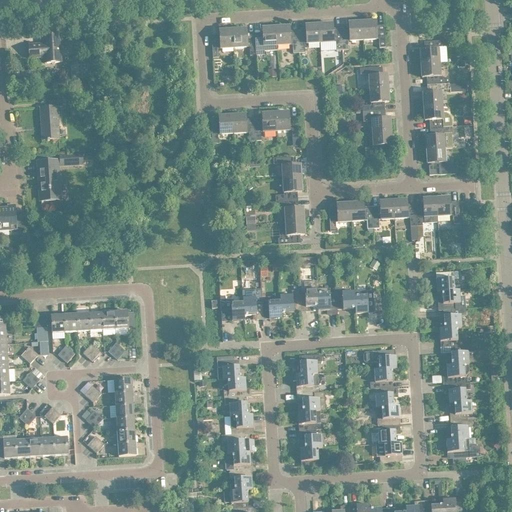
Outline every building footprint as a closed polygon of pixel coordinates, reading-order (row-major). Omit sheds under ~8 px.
[(376,21),(363,22),(364,40),(377,39),(377,36),(379,36),(380,48),(386,47),(385,26),(376,26),(376,21)] [(349,28),(341,29),(343,50),(349,50),(348,38),(350,38),(350,41),(364,40),(363,22),(349,23),(349,28)] [(333,24),(319,25),(321,43),(334,42),(334,39),(336,39),(337,50),(343,50),(341,29),(333,29),(333,24)] [(306,31),(298,31),(300,53),(306,52),(305,41),(307,41),(307,44),(321,43),(319,25),(306,26),(306,31)] [(290,27),(276,28),(277,45),(291,45),(291,42),(293,42),(294,53),(300,53),(298,31),(290,32),(290,27)] [(263,33),(255,34),(256,55),(265,55),(265,51),(278,51),(277,45),(276,28),(263,28),(263,33)] [(247,29),(233,30),(234,48),(248,47),(248,44),(250,44),(250,56),(256,55),(255,34),(247,34),(247,29)] [(234,48),(233,30),(220,31),(220,36),(212,37),(213,58),(219,58),(219,46),(221,46),(221,49),(234,48)] [(44,44),(29,45),(30,59),(45,58),(45,64),(62,62),(60,35),(44,36),(44,44)] [(421,50),(422,64),(440,63),(439,49),(436,50),(436,47),(447,47),(447,41),(444,41),(439,41),(425,42),(426,50),(421,50)] [(427,77),(428,85),(450,84),(449,78),(438,79),(437,76),(440,76),(440,63),(422,64),(422,77),(427,77)] [(370,76),(370,90),(388,89),(388,75),(383,76),(382,67),(360,69),(361,75),(372,74),(373,76),(370,76)] [(277,69),(268,70),(268,78),(278,78),(277,69)] [(80,81),(76,81),(76,91),(91,91),(90,79),(80,79),(80,81)] [(423,94),(424,107),(442,106),(441,92),(438,93),(438,91),(450,90),(450,85),(450,84),(428,85),(428,93),(423,94)] [(460,84),(450,84),(450,85),(451,90),(451,92),(461,92),(460,84)] [(363,106),(363,112),(385,111),(384,103),(389,102),(388,89),(370,90),(371,103),(374,103),(374,105),(363,106)] [(40,108),(43,140),(48,140),(48,141),(50,141),(50,140),(60,139),(58,107),(63,107),(63,100),(49,101),(49,107),(40,108)] [(430,120),(431,128),(452,127),(452,115),(451,112),(449,109),(446,107),(442,106),(424,107),(425,120),(430,120)] [(372,122),(373,133),(391,132),(390,118),(385,119),(385,111),(363,112),(364,122),(372,122)] [(276,113),(277,131),(290,130),(290,127),(292,127),(293,145),(299,144),(298,117),(290,117),(289,112),(276,113)] [(263,132),(277,131),(276,113),(262,114),(263,119),(254,119),(256,141),(262,141),(261,129),(263,129),(263,132)] [(250,142),(256,141),(254,119),(246,120),(246,115),(233,116),(234,134),(247,133),(247,130),(249,130),(250,142)] [(220,135),(234,134),(233,116),(219,117),(219,122),(211,122),(212,144),(218,144),(218,132),(220,132),(220,135)] [(340,127),(338,127),(338,135),(341,135),(349,135),(349,127),(340,127)] [(426,137),(427,150),(445,149),(444,136),(441,136),(441,134),(453,133),(452,127),(431,128),(431,136),(426,137)] [(391,132),(373,133),(374,147),(377,146),(377,148),(365,149),(366,155),(375,155),(375,159),(388,158),(387,146),(392,145),(391,132)] [(445,149),(427,150),(428,164),(430,164),(430,166),(429,166),(430,176),(455,174),(454,165),(446,165),(445,149)] [(83,153),(60,154),(60,168),(84,167),(83,153)] [(283,166),(283,180),(302,178),(301,165),(296,165),(295,157),(273,158),(274,165),(285,164),(286,166),(283,166)] [(39,163),(42,200),(59,198),(57,162),(39,163)] [(276,196),(276,202),(298,200),(297,192),(302,192),(302,178),(283,180),(284,193),(287,193),(287,195),(276,196)] [(424,204),(416,205),(417,226),(423,226),(423,224),(438,223),(438,222),(437,198),(423,199),(424,204)] [(450,198),(437,198),(438,222),(450,222),(450,216),(451,216),(451,213),(453,213),(454,224),(460,224),(459,202),(451,203),(450,198)] [(285,209),(286,223),(304,222),(303,208),(298,208),(298,200),(276,202),(276,208),(288,207),(288,209),(285,209)] [(407,200),(394,201),(395,219),(408,218),(408,215),(410,215),(411,227),(417,226),(416,205),(407,205),(407,200)] [(380,207),(372,207),(374,229),(380,229),(379,217),(381,217),(381,220),(395,219),(394,201),(380,202),(380,207)] [(364,203),(351,204),(352,222),(365,221),(365,230),(374,229),(372,207),(364,208),(364,203)] [(352,222),(351,204),(337,205),(337,210),(329,210),(331,232),(337,231),(336,220),(338,220),(338,223),(352,222)] [(0,231),(9,231),(18,230),(16,214),(8,214),(8,207),(7,207),(8,209),(0,209),(0,231)] [(304,222),(286,223),(287,230),(279,230),(280,239),(278,239),(279,245),(301,244),(300,235),(305,235),(304,222)] [(374,260),(370,266),(377,271),(381,264),(374,260)] [(438,292),(443,292),(455,291),(454,279),(459,279),(458,272),(441,273),(442,279),(437,280),(438,292)] [(336,288),(336,293),(336,298),(337,298),(337,305),(343,305),(343,310),(356,309),(355,297),(355,292),(343,293),(343,288),(336,288)] [(305,295),(299,295),(300,307),(300,312),(307,312),(306,307),(318,306),(318,294),(318,289),(305,290),(305,295)] [(330,289),(318,289),(318,294),(318,306),(318,311),(331,311),(331,316),(338,315),(337,305),(337,298),(336,298),(336,293),(330,294),(330,289)] [(280,297),(281,302),(281,301),(282,314),(294,313),(294,308),(300,307),(299,295),(299,290),(292,291),(292,296),(280,297)] [(373,291),(355,292),(355,297),(356,309),(356,314),(369,313),(368,308),(374,308),(373,291)] [(456,310),(456,309),(455,304),(460,303),(460,291),(455,291),(443,292),(443,304),(438,304),(439,311),(445,311),(449,310),(456,310)] [(244,304),(243,304),(232,304),(232,299),(227,300),(227,297),(222,297),(224,322),(232,322),(245,321),(245,316),(244,304)] [(262,298),(262,303),(263,315),(269,314),(269,319),(282,319),(282,314),(281,301),(281,302),(269,302),(269,297),(262,298)] [(243,299),(243,304),(244,304),(245,316),(256,315),(257,320),(264,320),(263,315),(262,303),(256,303),(256,298),(243,299)] [(444,317),(445,329),(457,328),(457,329),(462,328),(461,316),(466,316),(466,309),(456,309),(456,310),(449,310),(445,311),(445,317),(444,317)] [(128,311),(115,312),(116,329),(129,329),(128,313),(128,311)] [(115,312),(102,313),(104,330),(116,329),(115,312)] [(90,313),(77,314),(78,332),(91,331),(90,313)] [(102,313),(90,313),(91,331),(104,330),(102,313)] [(77,314),(65,315),(66,333),(78,332),(77,314)] [(66,333),(65,315),(52,316),(53,333),(66,333)] [(446,348),(458,347),(463,347),(463,346),(463,340),(458,340),(457,329),(457,328),(445,329),(440,329),(441,342),(446,341),(446,348)] [(109,352),(113,356),(121,347),(117,343),(109,352)] [(0,344),(0,357),(8,357),(7,344),(0,344)] [(83,354),(88,358),(96,349),(92,345),(83,354)] [(58,355),(63,359),(71,350),(66,346),(58,355)] [(451,353),(452,366),(464,365),(469,365),(468,353),(473,353),(473,346),(463,346),(463,347),(458,347),(458,353),(451,353)] [(30,347),(26,352),(35,359),(39,355),(30,347)] [(121,347),(113,356),(117,360),(126,351),(121,347)] [(96,349),(88,358),(92,362),(100,353),(96,349)] [(71,350),(63,359),(67,363),(75,354),(71,350)] [(126,351),(117,360),(118,361),(128,360),(128,351),(126,351)] [(379,364),(380,370),(392,370),(397,370),(396,357),(391,357),(391,351),(366,352),(364,355),(364,361),(366,363),(378,362),(379,364)] [(35,359),(26,352),(22,356),(31,364),(35,359)] [(300,363),(301,375),(313,375),(318,374),(317,362),(322,362),(322,355),(305,356),(305,363),(300,363)] [(0,357),(0,370),(9,369),(8,357),(0,357)] [(223,380),(228,380),(240,379),(240,366),(235,367),(234,360),(217,361),(218,368),(223,368),(223,380)] [(443,385),(453,385),(453,384),(460,384),(465,383),(465,378),(470,372),(469,365),(464,365),(452,366),(447,366),(448,378),(443,378),(443,385)] [(0,370),(0,382),(10,382),(9,369),(0,370)] [(371,390),(381,389),(388,389),(388,388),(388,382),(393,382),(392,370),(380,370),(375,370),(375,383),(370,383),(371,390)] [(31,372),(27,377),(36,385),(40,380),(31,372)] [(302,388),(302,394),(314,393),(319,393),(319,386),(314,386),(313,375),(301,375),(296,375),(297,388),(302,388)] [(36,385),(27,377),(23,381),(32,389),(36,385)] [(234,392),(234,398),(242,397),(242,398),(251,397),(251,390),(246,390),(245,378),(240,379),(228,380),(229,392),(234,392)] [(114,380),(115,394),(133,392),(132,379),(114,380)] [(10,382),(0,382),(0,395),(10,395),(10,382)] [(449,404),(454,403),(466,402),(466,390),(471,390),(470,383),(465,383),(460,384),(453,384),(453,385),(454,390),(449,391),(449,404)] [(85,395),(89,399),(97,390),(93,386),(85,395)] [(377,408),(382,408),(382,407),(394,407),(394,406),(393,395),(398,394),(398,388),(388,388),(388,389),(381,389),(381,395),(376,395),(377,408)] [(97,390),(89,399),(94,403),(102,394),(97,390)] [(115,394),(116,406),(133,405),(133,392),(115,394)] [(303,401),(303,412),(315,412),(326,411),(325,393),(319,393),(314,393),(302,394),(297,394),(298,401),(303,401)] [(231,417),(236,417),(236,416),(248,416),(248,415),(247,403),(242,404),(242,398),(242,397),(234,398),(224,398),(225,405),(230,405),(231,417)] [(450,422),(455,422),(467,421),(467,415),(472,414),(471,402),(466,402),(454,403),(455,415),(450,415),(450,422)] [(116,406),(117,419),(134,418),(133,405),(116,406)] [(378,427),(383,426),(395,425),(395,419),(400,419),(399,406),(394,406),(394,407),(382,407),(382,408),(383,419),(378,420),(378,427)] [(45,417),(49,421),(57,412),(53,408),(45,417)] [(19,418),(24,422),(32,413),(27,409),(19,418)] [(86,420),(91,424),(99,415),(94,411),(86,420)] [(57,412),(49,421),(54,425),(62,416),(57,412)] [(304,425),(304,431),(316,430),(321,430),(321,423),(316,424),(315,412),(303,412),(298,413),(299,425),(304,425)] [(32,413),(24,422),(28,426),(36,417),(32,413)] [(99,415),(91,424),(95,428),(103,419),(99,415)] [(231,429),(232,435),(239,435),(249,434),(248,428),(253,428),(253,415),(248,415),(248,416),(236,416),(236,417),(236,428),(231,429)] [(117,419),(117,431),(135,430),(134,418),(117,419)] [(451,428),(452,440),(464,440),(469,440),(468,427),(473,427),(472,420),(467,421),(455,422),(456,428),(451,428)] [(379,445),(384,445),(396,444),(396,432),(401,432),(400,425),(395,425),(383,426),(383,432),(378,432),(379,445)] [(117,431),(118,444),(136,443),(135,430),(117,431)] [(305,438),(306,449),(306,450),(318,449),(323,449),(322,436),(317,436),(316,430),(304,431),(299,431),(300,438),(305,438)] [(18,458),(17,441),(16,435),(0,436),(0,450),(4,450),(5,459),(18,458)] [(228,454),(233,454),(245,453),(250,453),(255,452),(254,442),(252,440),(239,441),(239,435),(232,435),(222,436),(222,442),(227,442),(228,454)] [(88,445),(92,449),(100,440),(96,436),(88,445)] [(67,437),(54,438),(55,456),(69,455),(67,437)] [(54,438),(42,439),(43,457),(55,456),(54,438)] [(42,439),(29,440),(30,457),(43,457),(42,439)] [(29,440),(17,441),(18,458),(30,457),(29,440)] [(100,440),(92,449),(97,453),(105,444),(100,440)] [(452,440),(447,440),(447,453),(452,453),(453,459),(480,457),(480,445),(469,446),(469,440),(464,440),(452,440)] [(136,443),(118,444),(119,457),(136,456),(136,443)] [(384,445),(385,456),(380,457),(380,464),(397,463),(397,456),(402,456),(401,443),(396,444),(384,445)] [(306,450),(306,449),(301,450),(301,462),(306,462),(307,468),(324,467),(323,460),(318,461),(318,449),(306,450)] [(231,470),(231,472),(239,472),(246,472),(256,471),(256,464),(251,465),(250,453),(245,453),(233,454),(233,459),(226,460),(225,461),(226,469),(227,471),(231,470)] [(234,479),(235,491),(247,490),(252,490),(251,477),(246,478),(246,472),(239,472),(231,472),(229,472),(229,479),(234,479)] [(231,504),(231,509),(236,509),(248,509),(253,509),(253,502),(248,502),(247,490),(235,491),(225,491),(226,504),(231,504)] [(197,493),(186,494),(187,511),(193,511),(193,497),(197,496),(197,493)] [(443,500),(443,505),(443,511),(462,511),(462,504),(456,504),(455,499),(443,500)] [(406,507),(406,511),(425,511),(425,501),(418,502),(418,507),(406,507)]
